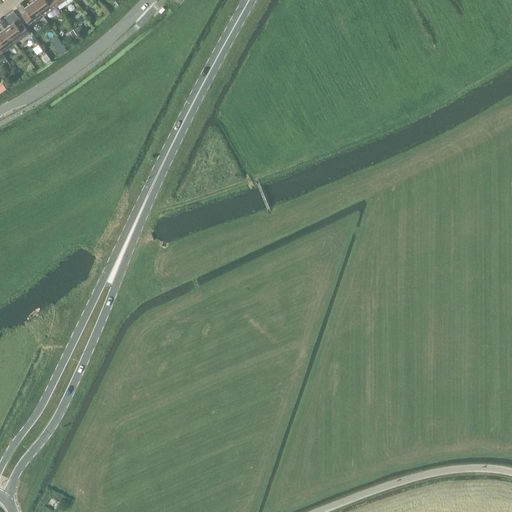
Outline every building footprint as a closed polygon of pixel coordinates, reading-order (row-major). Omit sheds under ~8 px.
[(35,0),(33,2),(44,16),(57,6),(52,0),(35,0)] [(44,16),(33,2),(25,8),(23,5),(18,9),(30,26),(44,16)] [(105,7),(101,11),(107,17),(111,14),(105,7)] [(14,23),(5,29),(15,44),(29,34),(22,23),(17,27),(14,23)] [(80,26),(75,29),(78,34),(83,31),(80,26)] [(0,51),(2,53),(15,44),(5,29),(0,32),(0,51)] [(57,38),(51,42),(60,55),(66,51),(57,38)] [(43,57),(42,60),(46,66),(49,63),(52,61),(47,54),(43,57)]
